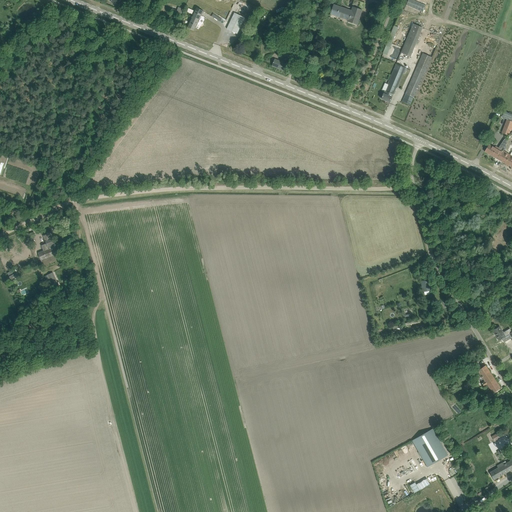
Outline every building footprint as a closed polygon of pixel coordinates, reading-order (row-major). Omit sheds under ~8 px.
[(331,14),(349,20),(348,22),(357,25),(362,10),(353,7),(352,11),(334,5),(331,14)] [(196,8),(189,22),(187,27),(194,30),(204,11),(196,8)] [(227,29),(237,33),(245,17),(234,12),(227,29)] [(178,16),(171,13),(168,19),(176,21),(178,16)] [(413,23),(401,52),(410,56),(423,27),(413,23)] [(282,54),(290,58),(292,53),(284,49),(282,54)] [(426,70),(432,57),(423,53),(417,66),(405,94),(402,101),(410,105),(414,97),(415,98),(426,70)] [(275,59),(272,66),(285,71),(288,64),(275,59)] [(405,67),(396,64),(388,84),(389,84),(389,85),(385,83),(382,90),(385,91),(381,98),(390,102),(392,97),(396,88),(397,88),(405,67)] [(311,77),(315,78),(320,68),(316,66),(311,77)] [(507,118),(502,133),(509,135),(511,130),(511,131),(511,129),(511,116),(511,119),(507,118)] [(485,151),(502,161),(504,157),(501,155),(504,151),(497,147),(496,148),(489,144),(485,151)] [(511,155),(504,151),(501,155),(504,157),(502,161),(511,167),(511,155)] [(60,260),(57,254),(59,253),(53,238),(49,240),(47,234),(43,236),(46,243),(42,245),(43,250),(38,252),(44,266),(60,260)] [(15,269),(8,273),(12,280),(19,277),(15,269)] [(51,290),(53,289),(59,286),(53,272),(45,276),(51,290)] [(449,300),(447,300),(447,299),(443,301),(445,308),(451,305),(449,300)] [(440,328),(443,327),(443,328),(447,327),(446,319),(442,320),(442,322),(440,322),(438,322),(438,325),(440,325),(440,328)] [(511,339),(511,331),(510,328),(503,332),(500,326),(493,330),(499,340),(508,335),(509,334),(510,336),(511,339)] [(493,393),(501,388),(486,365),(478,370),(485,381),(482,383),(484,386),(487,384),(493,393)] [(433,428),(412,440),(428,466),(448,455),(433,428)] [(498,433),(492,436),(495,441),(500,438),(498,433)] [(511,459),(506,463),(505,461),(497,466),(498,468),(490,472),(494,479),(511,469),(511,459)] [(455,476),(446,480),(457,504),(466,500),(455,476)] [(427,479),(417,485),(420,490),(430,484),(427,479)]
